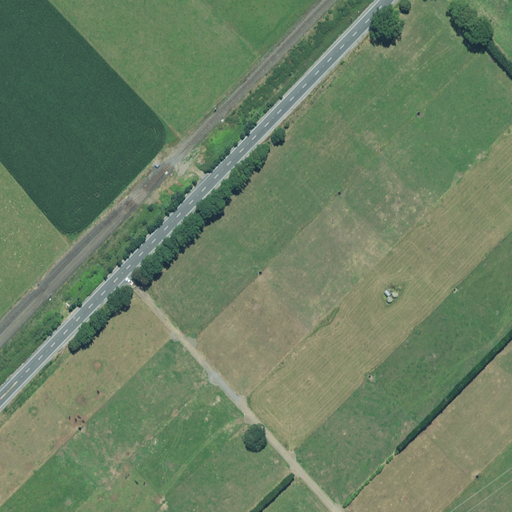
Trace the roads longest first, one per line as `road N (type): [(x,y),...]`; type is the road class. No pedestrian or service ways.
road 1 (tertiary): [(0,399),(385,0)]
road 2 (track): [(348,511),(200,343),(137,289),(128,265)]
